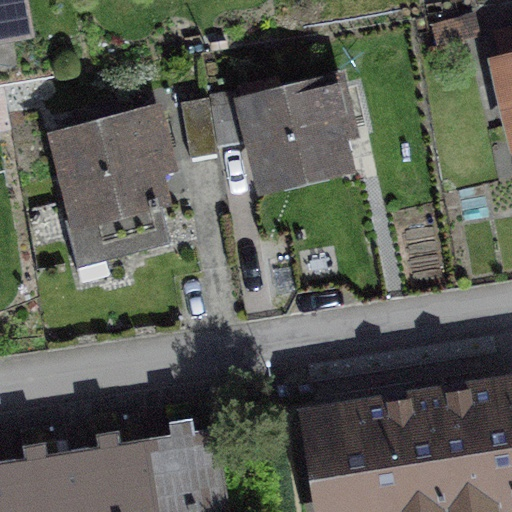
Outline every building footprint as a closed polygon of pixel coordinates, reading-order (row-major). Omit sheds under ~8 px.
[(19,0),(0,0),(0,35),(24,31),(19,0)] [(511,18),(499,22),(507,59),(511,57),(511,18)] [(511,62),(500,65),(511,115),(511,62)] [(341,84),(248,106),(266,182),(343,164),(335,133),(351,129),(341,84)] [(245,142),(236,92),(210,97),(218,146),(245,142)] [(210,97),(181,102),(191,158),(219,154),(218,146),(210,97)] [(136,122),(62,141),(82,218),(67,222),(82,280),(108,273),(105,259),(169,242),(149,165),(168,160),(155,109),(134,114),(136,122)] [(511,381),(316,413),(331,511),(505,511),(511,511),(511,381)] [(144,455),(152,511),(195,511),(229,507),(219,443),(196,446),(192,419),(169,422),(174,450),(144,455)] [(152,511),(144,455),(123,458),(119,430),(96,434),(101,461),(71,466),(77,511),(152,511)] [(77,511),(71,466),(50,469),(45,442),(22,446),(27,473),(0,476),(0,490),(3,511),(77,511)]
